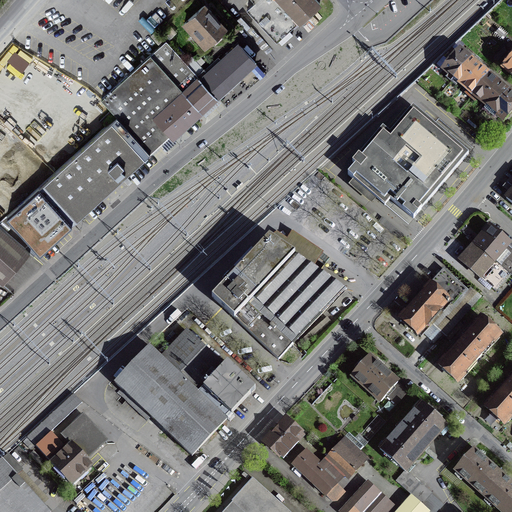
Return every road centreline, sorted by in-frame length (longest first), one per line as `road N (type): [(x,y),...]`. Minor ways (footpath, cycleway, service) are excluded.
road 1 (primary): [(177,511),(511,144)]
road 2 (residential): [(0,319),(358,12)]
